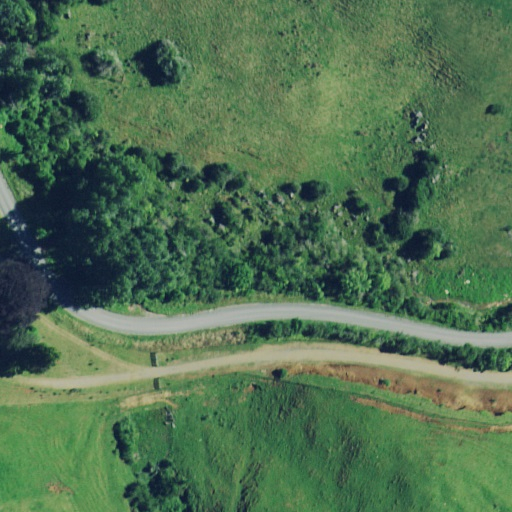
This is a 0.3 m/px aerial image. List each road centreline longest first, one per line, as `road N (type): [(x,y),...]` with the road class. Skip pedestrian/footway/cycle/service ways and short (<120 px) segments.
road 1 (unclassified): [(0,193),(61,299),(134,328),(313,311),(511,341)]
road 2 (track): [(511,377),(337,354),(253,356),(158,372)]
